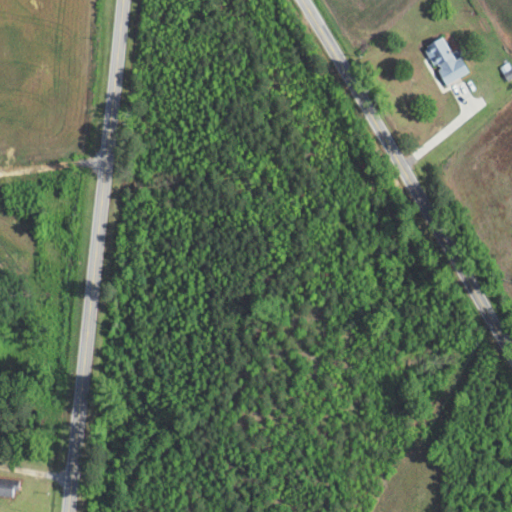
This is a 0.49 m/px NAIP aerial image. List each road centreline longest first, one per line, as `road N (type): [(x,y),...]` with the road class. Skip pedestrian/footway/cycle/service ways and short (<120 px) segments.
road 1 (secondary): [(71,511),(125,0)]
road 2 (tertiary): [(511,334),(304,0)]
